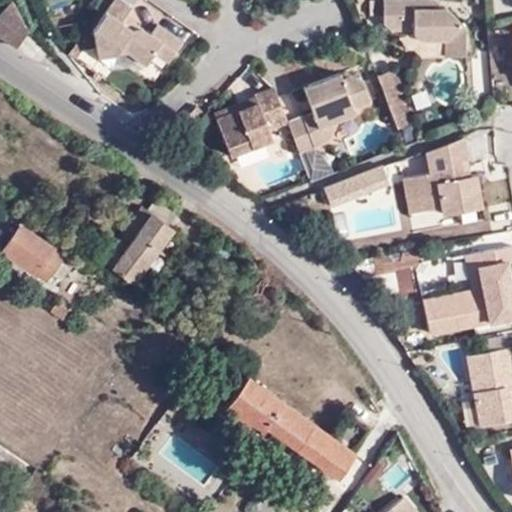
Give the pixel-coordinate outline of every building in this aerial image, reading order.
[(3,0),(0,4),(0,16),(9,4),(5,0),(3,0)] [(121,25),(124,19),(131,9),(118,0),(117,0),(94,33),(97,59),(127,53),(146,67),(155,55),(169,65),(184,44),(160,27),(152,39),(142,31),(135,31),(122,31),(121,25)] [(416,9),(416,0),(387,0),(386,23),(394,31),(413,31),(424,42),(448,42),(448,58),(469,58),(469,28),(450,10),(433,9),(416,9)] [(433,0),(423,0),(416,0),(416,9),(433,9),(433,0)] [(9,4),(0,16),(0,17),(24,35),(27,28),(12,1),(9,4)] [(0,17),(0,35),(17,47),(24,35),(0,17)] [(134,26),(124,19),(121,25),(122,31),(135,31),(134,26)] [(397,71),(381,78),(388,97),(404,89),(397,71)] [(290,126),(302,156),(332,144),(342,123),(345,116),(357,111),(374,104),(367,85),(353,79),(345,83),(344,77),(312,90),(315,99),(322,102),(323,107),(320,114),(316,116),(290,126)] [(404,89),(388,97),(401,130),(418,123),(404,89)] [(307,92),(316,116),(320,114),(323,107),(322,102),(315,99),(312,90),(307,92)] [(290,126),(279,97),(277,91),(258,100),(261,107),(219,123),(233,159),(275,142),(272,132),(290,126)] [(216,116),(219,123),(261,107),(258,100),(216,116)] [(185,125),(191,131),(206,115),(201,110),(185,125)] [(345,116),(342,123),(358,117),(357,111),(345,116)] [(467,137),(429,152),(434,178),(407,182),(411,203),(425,201),(427,214),(446,211),(447,218),(487,210),(481,179),(475,180),(468,182),(467,172),(473,171),(467,137)] [(475,180),(473,171),(467,172),(468,182),(475,180)] [(114,245),(113,247),(121,253),(113,265),(135,282),(173,229),(168,225),(175,213),(156,199),(148,211),(141,205),(114,245)] [(425,201),(411,203),(414,217),(427,214),(425,201)] [(61,262),(70,269),(74,272),(78,264),(20,223),(1,250),(46,282),(56,268),(61,262)] [(105,258),(113,247),(114,245),(109,240),(99,255),(105,258)] [(511,251),(481,256),(489,303),(430,313),(435,336),(511,322),(511,251)] [(489,303),(481,256),(469,258),(475,294),(429,303),(430,313),(489,303)] [(66,276),(70,269),(61,262),(56,268),(66,276)] [(63,318),(70,308),(58,299),(51,311),(63,318)] [(511,393),(511,391),(511,352),(472,360),(485,428),(511,423),(511,393)] [(355,451),(247,375),(226,406),(262,433),(266,426),(338,476),(355,451)] [(216,419),(225,406),(216,400),(207,412),(216,419)] [(261,511),(276,511),(286,497),(269,485),(254,506),(261,511)] [(310,511),(287,496),(286,497),(276,511),(310,511)] [(417,511),(418,511),(406,497),(387,511),(417,511)]
